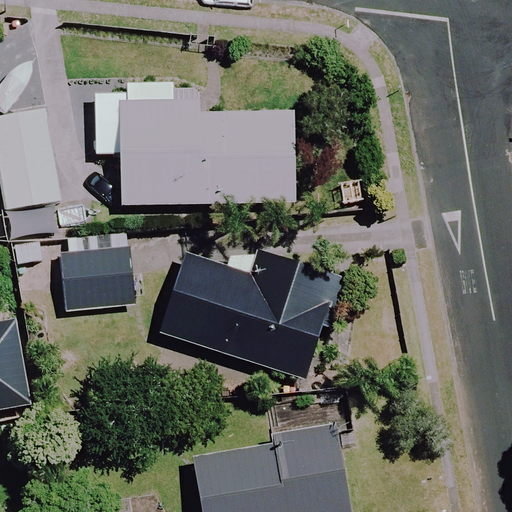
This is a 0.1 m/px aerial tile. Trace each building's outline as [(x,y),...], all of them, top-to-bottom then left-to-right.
[(121,99),(94,100),(95,156),(122,156),(123,211),(293,208),(292,114),(197,116),(196,88),(121,89),(121,99)] [(58,205),(43,116),(0,123),(0,188),(4,214),(58,205)] [(130,311),(127,251),(60,255),(63,315),(130,311)] [(347,286),(233,251),(227,273),(182,259),(158,339),(306,384),(322,333),(331,336),(347,286)] [(346,511),(334,438),(190,463),(198,511),(346,511)]
